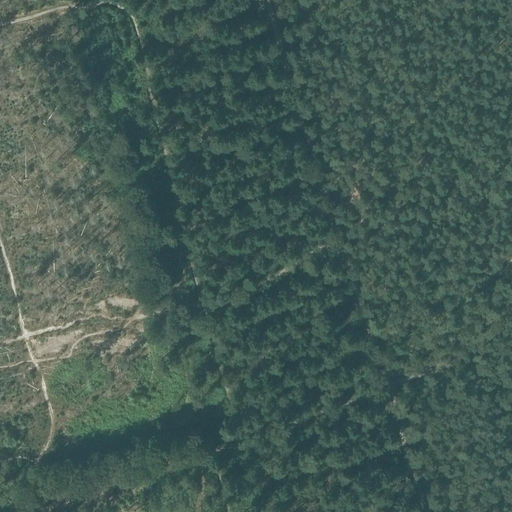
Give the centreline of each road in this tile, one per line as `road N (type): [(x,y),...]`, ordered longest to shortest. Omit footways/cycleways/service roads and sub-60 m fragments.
road 1 (track): [(137,0),(186,249),(230,363),(248,439),(393,393)]
road 2 (track): [(432,511),(266,0)]
road 3 (unknown): [(0,246),(48,413),(25,511)]
road 4 (unknown): [(32,362),(174,330),(230,363)]
road 5 (track): [(406,438),(511,297)]
